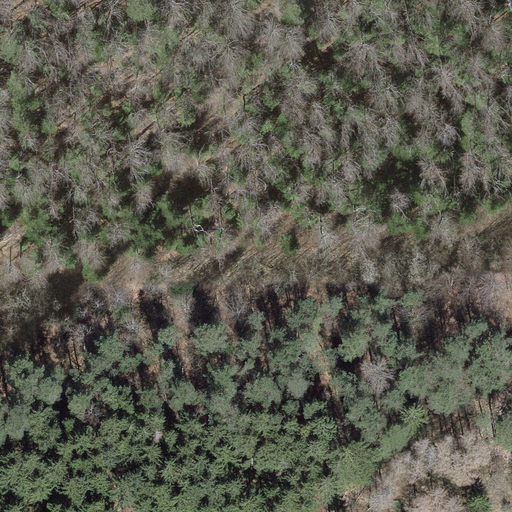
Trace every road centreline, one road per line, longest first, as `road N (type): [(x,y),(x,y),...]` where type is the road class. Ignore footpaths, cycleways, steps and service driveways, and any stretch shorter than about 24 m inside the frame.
road 1 (track): [(511,230),(0,279)]
road 2 (track): [(511,377),(340,511)]
